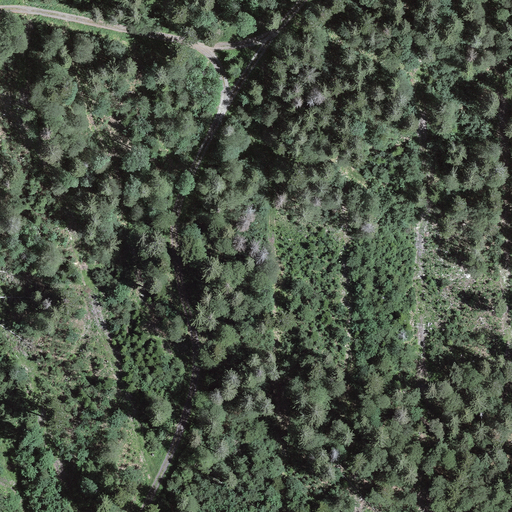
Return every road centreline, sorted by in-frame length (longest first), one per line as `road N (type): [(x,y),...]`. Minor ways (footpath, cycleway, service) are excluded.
road 1 (track): [(203,48),(227,79),(228,99),(172,236),(162,290),(169,322),(197,372),(186,424),(145,511)]
road 2 (track): [(0,9),(203,48),(272,33),(306,0)]
